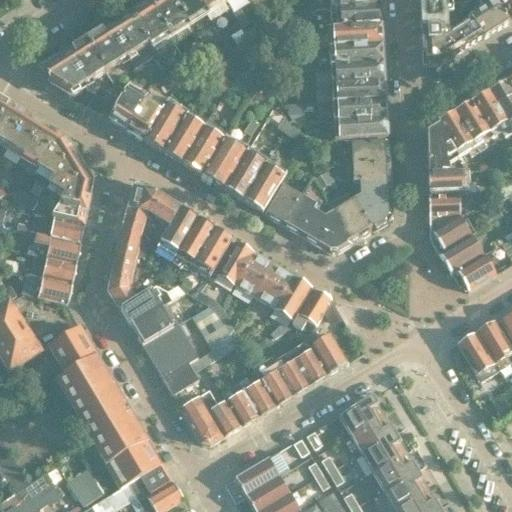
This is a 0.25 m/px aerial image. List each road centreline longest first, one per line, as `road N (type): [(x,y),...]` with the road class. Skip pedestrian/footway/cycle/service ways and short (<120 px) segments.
road 1 (residential): [(408,111),(411,230),(339,278),(122,163)]
road 2 (residential): [(195,477),(91,303),(122,163)]
road 3 (residential): [(195,477),(417,343)]
road 4 (residential): [(417,343),(511,500)]
road 5 (residential): [(122,163),(0,81)]
